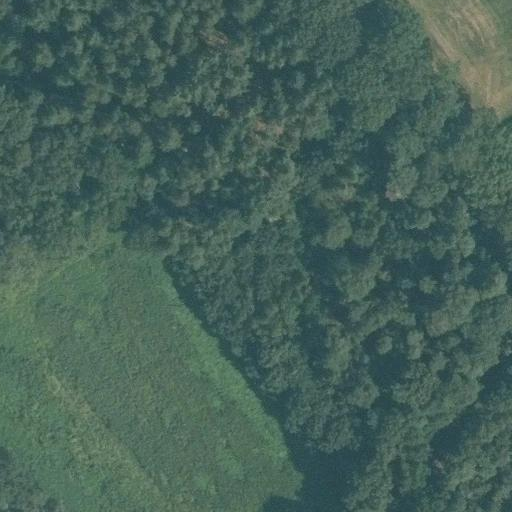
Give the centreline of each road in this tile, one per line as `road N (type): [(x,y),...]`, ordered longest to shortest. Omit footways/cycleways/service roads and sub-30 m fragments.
road 1 (unclassified): [(511,216),(359,0)]
road 2 (track): [(402,511),(511,355)]
